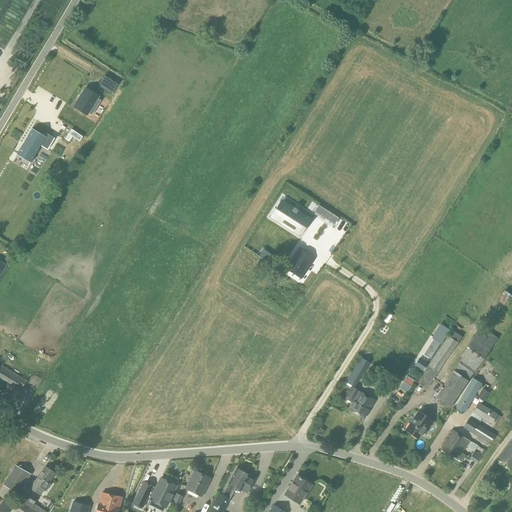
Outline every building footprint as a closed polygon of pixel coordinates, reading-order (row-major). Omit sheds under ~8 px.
[(117,84),(104,76),(98,85),(111,94),(117,84)] [(100,96),(87,88),(76,104),(88,112),(90,109),(92,111),(100,99),(98,98),(100,96)] [(43,136),(32,129),(16,154),(30,163),(40,146),(47,150),(54,138),(45,133),(43,136)] [(71,129),(65,139),(69,141),(72,136),(79,141),(82,136),(71,129)] [(281,199),(269,217),(300,237),(311,219),(311,218),(298,210),(293,207),(281,199)] [(318,205),(314,212),(334,225),(338,218),(318,205)] [(301,279),(315,258),(299,248),(285,268),(301,279)] [(511,295),(504,291),(497,301),(507,308),(511,300),(511,295)] [(439,325),(432,337),(432,340),(440,345),(449,331),(439,325)] [(462,358),(433,400),(447,411),(497,339),(480,327),(460,357),(462,358)] [(452,332),(417,383),(425,389),(461,337),(452,332)] [(433,341),(425,355),(430,358),(439,345),(433,341)] [(356,382),(368,362),(360,357),(345,382),(352,387),(356,381),(356,382)] [(420,359),(415,366),(422,370),(427,364),(420,359)] [(0,372),(0,378),(5,382),(8,379),(16,384),(18,382),(23,385),(25,382),(3,368),(0,372)] [(406,378),(400,388),(407,393),(414,383),(406,378)] [(464,412),(481,384),(472,379),(455,407),(464,412)] [(371,406),(374,401),(351,388),(346,398),(353,402),(349,409),(352,411),(364,418),(368,411),(366,410),(369,404),(371,406)] [(483,389),(478,395),(485,399),(489,393),(483,389)] [(493,425),(498,416),(480,404),(475,413),(493,425)] [(425,434),(433,422),(418,412),(405,431),(418,439),(422,433),(425,434)] [(489,444),(494,436),(470,421),(465,429),(489,444)] [(319,427),(315,432),(320,436),(324,431),(319,427)] [(460,462),(464,455),(461,454),(469,441),(451,430),(440,449),(460,462)] [(511,440),(498,458),(511,468),(511,466),(511,440)] [(475,464),(480,457),(475,453),(470,459),(475,464)] [(17,493),(29,474),(16,465),(4,485),(17,493)] [(48,483),(54,473),(45,467),(34,482),(32,480),(28,486),(39,494),(43,489),(45,490),(50,484),(48,483)] [(210,511),(222,511),(229,499),(235,488),(241,491),(247,494),(251,486),(255,479),(249,475),(236,468),(222,495),(221,494),(210,511)] [(201,497),(210,479),(194,471),(185,489),(201,497)] [(299,504),(311,486),(296,476),(284,494),(299,504)] [(167,509),(179,485),(161,477),(156,488),(144,482),(133,504),(143,509),(149,496),(151,498),(150,501),(167,509)] [(118,511),(119,510),(123,497),(101,492),(95,511),(118,511)] [(179,505),(184,496),(178,493),(174,502),(179,505)] [(35,503),(37,499),(30,495),(28,499),(35,503)] [(0,510),(2,511),(8,511),(16,502),(8,497),(0,507),(0,510)] [(28,499),(24,504),(35,511),(47,511),(48,511),(35,503),(28,499)] [(16,511),(35,511),(24,504),(22,502),(16,511)] [(87,511),(89,507),(73,502),(70,511),(87,511)]
